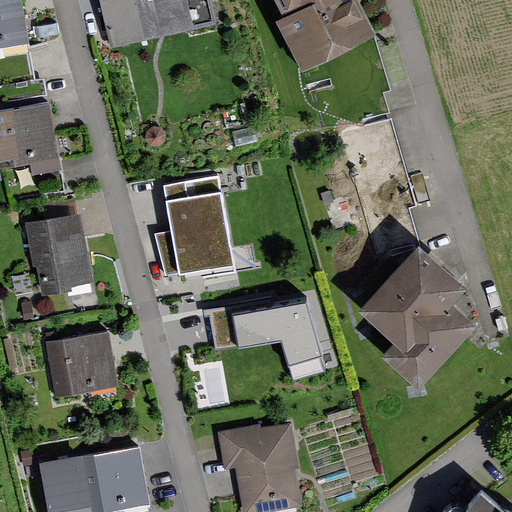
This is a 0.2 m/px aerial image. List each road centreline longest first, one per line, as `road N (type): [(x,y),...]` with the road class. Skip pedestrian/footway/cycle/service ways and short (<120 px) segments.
road 1 (residential): [(200,511),(63,0)]
road 2 (residential): [(403,0),(486,299)]
road 3 (residential): [(389,511),(487,435)]
